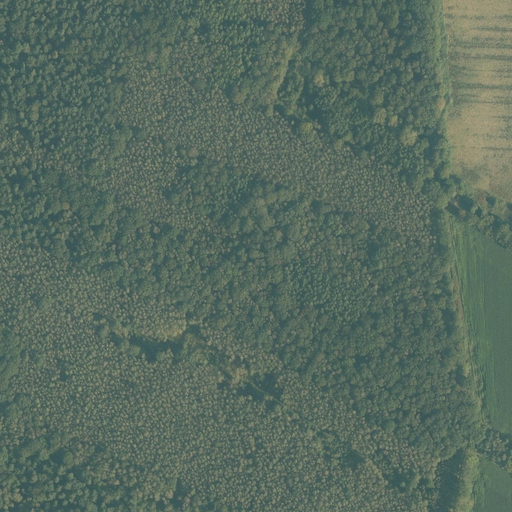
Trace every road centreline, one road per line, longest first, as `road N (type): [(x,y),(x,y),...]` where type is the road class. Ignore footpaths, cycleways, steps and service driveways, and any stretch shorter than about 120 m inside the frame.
road 1 (track): [(441,191),(475,424),(457,507)]
road 2 (track): [(435,134),(208,0)]
road 3 (track): [(425,0),(435,134)]
